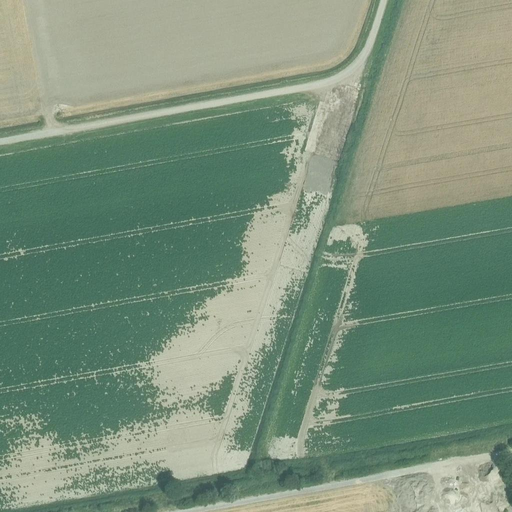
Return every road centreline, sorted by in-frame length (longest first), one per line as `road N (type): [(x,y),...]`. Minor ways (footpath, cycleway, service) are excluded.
road 1 (unclassified): [(0,143),(329,81),(365,53),(382,0)]
road 2 (track): [(186,511),(511,451)]
